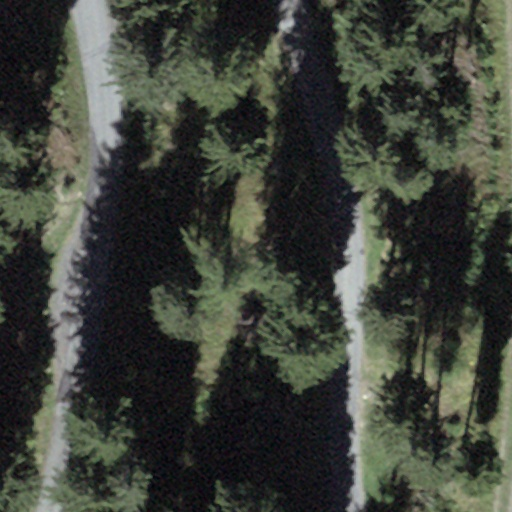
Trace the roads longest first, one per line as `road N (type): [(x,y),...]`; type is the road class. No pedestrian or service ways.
road 1 (unclassified): [(96,0),(118,131),(87,354),(48,511)]
road 2 (unclassified): [(349,511),(321,124),(293,0)]
